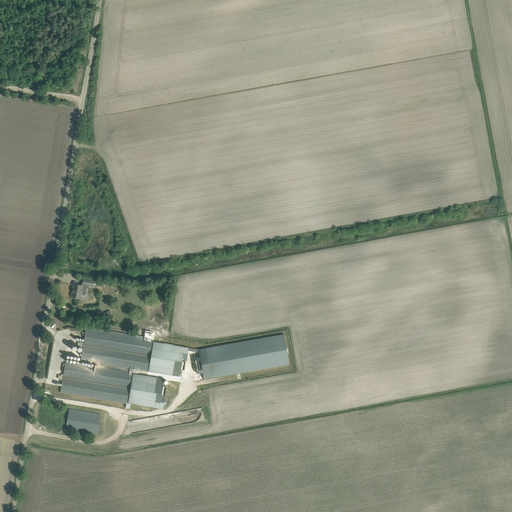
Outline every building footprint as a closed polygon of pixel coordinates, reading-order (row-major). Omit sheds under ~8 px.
[(82,278),(81,284),(89,286),(93,286),(94,286),(94,285),(97,285),(97,282),(96,282),(94,282),(95,280),(82,278)] [(74,284),(72,297),(74,297),(77,298),(81,298),(82,294),(85,294),(86,290),(83,290),(83,286),(81,285),(79,285),(74,284)] [(242,382),(206,388),(211,418),(295,403),(289,373),(245,381),(243,371),(287,363),(282,333),(195,349),(152,341),(86,330),(81,360),(95,362),(94,367),(65,362),(60,392),(127,403),(132,373),(96,367),(97,363),(180,377),(183,360),(187,361),(189,349),(195,350),(200,379),(240,372),(242,382)] [(164,379),(133,374),(128,403),(163,409),(166,396),(162,395),(164,379)] [(69,409),(65,429),(112,437),(114,425),(100,422),(101,414),(69,409)]
